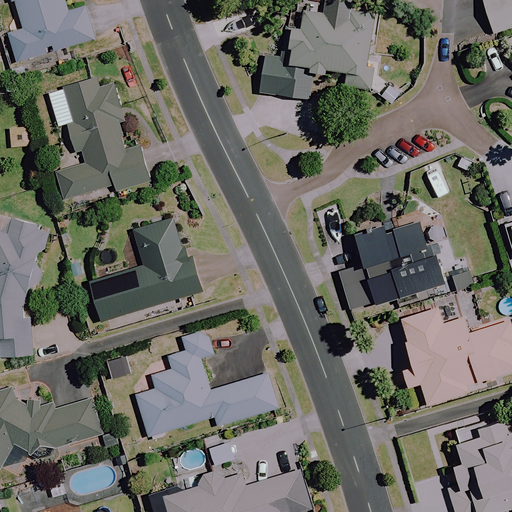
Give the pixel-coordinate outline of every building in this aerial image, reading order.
[(14,0),(24,30),(9,34),(18,63),(98,38),(89,7),(71,13),(66,0),(14,0)] [(309,99),(312,74),(327,76),(328,70),(348,73),(346,86),(373,90),(376,68),(369,67),(376,14),(350,11),(350,0),(327,0),(325,14),(306,11),(303,32),(292,30),(288,58),(267,55),(262,93),(309,99)] [(511,0),(484,0),(495,34),(511,28),(511,0)] [(123,73),(66,89),(76,122),(71,123),(83,166),(58,173),(65,200),(117,185),(119,191),(153,182),(143,145),(129,148),(120,116),(134,112),(123,73)] [(26,127),(12,128),(13,148),(26,147),(26,127)] [(447,285),(425,216),(358,236),(367,264),(342,272),(353,309),(378,301),(379,306),(447,285)] [(189,257),(177,218),(136,230),(146,265),(93,281),(105,320),(206,290),(195,255),(189,257)] [(5,236),(0,234),(0,338),(5,340),(2,355),(34,362),(43,318),(26,315),(31,288),(41,290),(53,228),(8,219),(5,236)] [(469,272),(452,280),(458,293),(475,286),(469,272)] [(445,324),(441,308),(403,318),(415,366),(406,368),(411,386),(423,383),(428,404),(469,393),(467,384),(511,372),(511,324),(511,319),(479,326),(477,316),(445,324)] [(270,373),(212,390),(203,362),(218,357),(210,330),(186,337),(190,350),(172,356),(176,369),(155,375),(159,389),(139,395),(151,436),(216,416),(219,426),(280,408),(270,373)] [(56,447),(104,431),(93,396),(55,407),(53,400),(40,404),(28,403),(16,398),(12,385),(0,388),(0,468),(25,460),(28,453),(38,458),(51,454),(56,447)] [(511,433),(508,435),(504,422),(479,429),(481,438),(459,445),(464,463),(457,465),(462,484),(450,487),(457,511),(494,511),(511,507),(511,433)] [(301,511),(313,508),(302,469),(247,486),(243,473),(219,481),(215,468),(180,479),(183,491),(165,497),(170,511),(301,511)]
